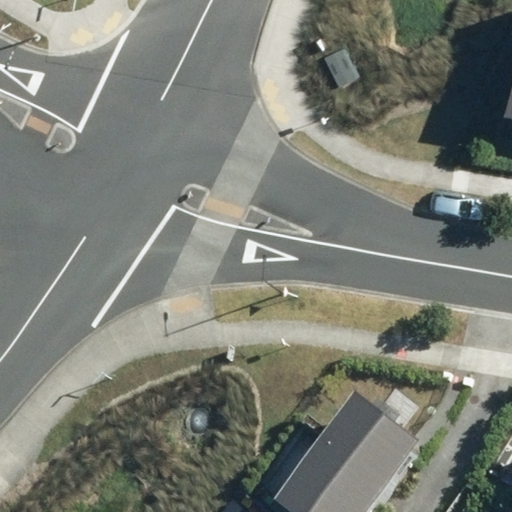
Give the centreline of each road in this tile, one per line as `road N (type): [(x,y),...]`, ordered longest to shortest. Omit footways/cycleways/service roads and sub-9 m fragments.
road 1 (residential): [(122,174),(294,238),(511,277)]
road 2 (tertiary): [(0,358),(122,174)]
road 3 (tertiary): [(122,174),(213,0)]
road 4 (residential): [(0,102),(122,174)]
